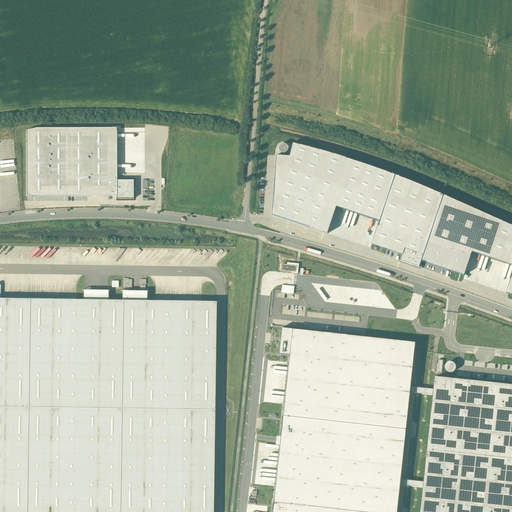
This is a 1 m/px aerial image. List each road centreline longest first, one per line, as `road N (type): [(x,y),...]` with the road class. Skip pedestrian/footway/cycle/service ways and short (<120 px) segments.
road 1 (unknown): [(265,221),(272,145),(286,140),(511,223)]
road 2 (unclassified): [(231,511),(261,232)]
road 3 (unclassified): [(511,313),(261,232)]
road 4 (residential): [(243,228),(82,214),(0,219)]
road 5 (unclassified): [(267,0),(243,228)]
